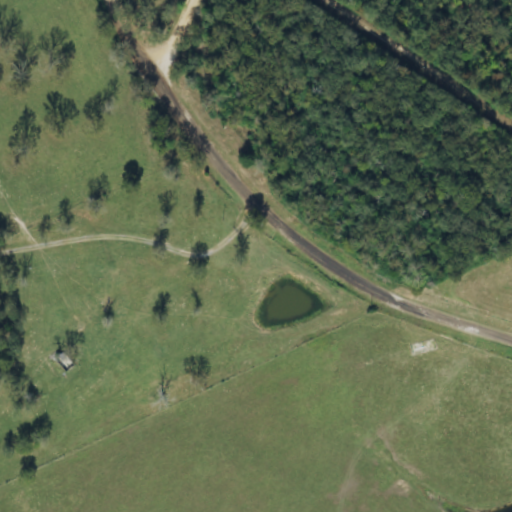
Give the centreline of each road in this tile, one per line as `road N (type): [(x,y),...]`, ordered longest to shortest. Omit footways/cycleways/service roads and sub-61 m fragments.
road 1 (residential): [(257,247),(257,222),(158,107),(153,57),(103,0)]
road 2 (residential): [(511,336),(257,247)]
